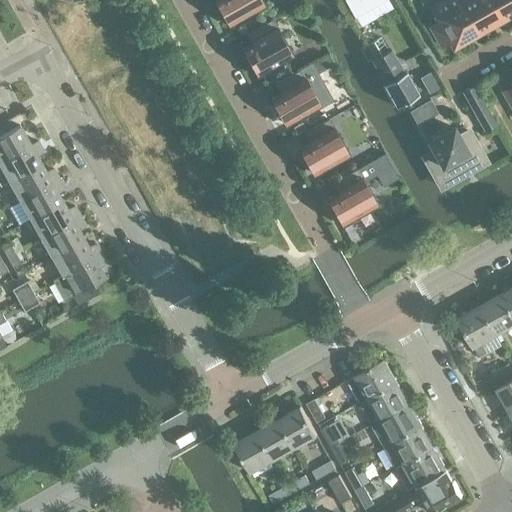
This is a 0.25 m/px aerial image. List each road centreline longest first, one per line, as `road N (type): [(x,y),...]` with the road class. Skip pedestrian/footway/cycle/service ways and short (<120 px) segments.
road 1 (residential): [(0,87),(42,64),(232,397)]
road 2 (residential): [(328,256),(181,0)]
road 3 (residential): [(506,503),(398,307)]
road 4 (unclassified): [(366,325),(232,397)]
road 5 (unclassified): [(511,243),(398,307)]
